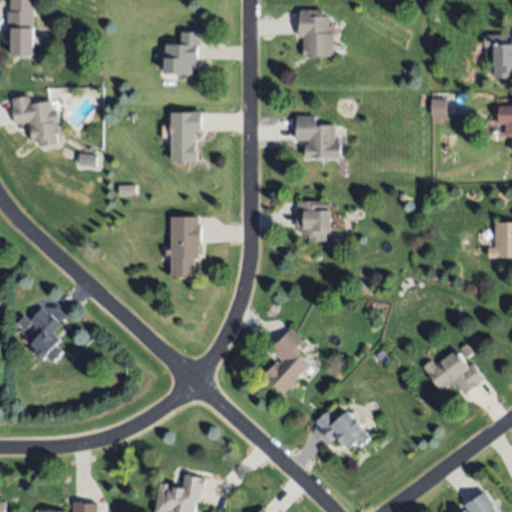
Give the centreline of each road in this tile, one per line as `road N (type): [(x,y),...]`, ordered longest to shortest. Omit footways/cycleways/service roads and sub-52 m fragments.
road 1 (residential): [(389,511),(511,421),(1,201),(333,511)]
road 2 (residential): [(249,0),(252,242),(244,296),(226,340),(195,382),(148,421),(83,447),(0,453)]
